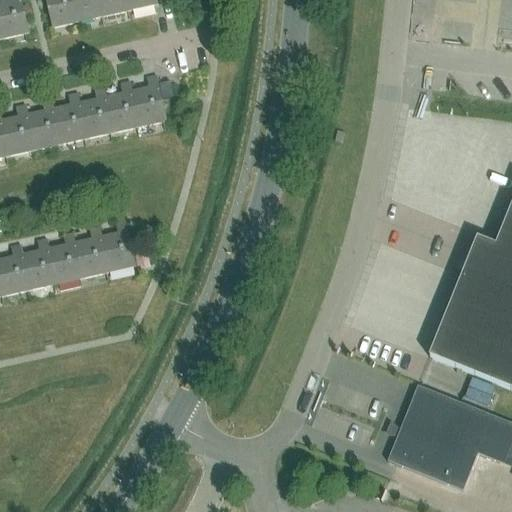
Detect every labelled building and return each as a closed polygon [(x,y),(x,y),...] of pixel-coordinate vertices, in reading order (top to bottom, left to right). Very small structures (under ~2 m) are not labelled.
[(0,4),(0,28),(3,41),(29,35),(21,0),(10,0),(11,2),(0,4)] [(80,24),(74,0),(45,0),(52,30),(80,24)] [(106,18),(101,0),(74,0),(80,24),(106,18)] [(132,12),(129,0),(101,0),(106,18),(132,12)] [(129,0),(132,12),(158,6),(156,0),(129,0)] [(149,90),(133,94),(141,129),(167,123),(157,78),(147,81),(149,90)] [(123,96),(107,100),(115,135),(141,129),(133,94),(131,84),(120,86),(123,96)] [(163,101),(172,99),(169,85),(160,87),(163,101)] [(96,102),(81,106),(88,141),(115,135),(107,100),(105,90),(94,92),(96,102)] [(70,108),(54,111),(62,146),(88,141),(81,106),(78,96),(68,98),(70,108)] [(44,114),(28,117),(36,152),(62,146),(54,111),(52,102),(42,104),(44,114)] [(18,119),(2,123),(10,158),(36,152),(28,117),(26,107),(16,110),(18,119)] [(0,160),(10,158),(2,123),(0,113),(0,160)] [(478,241),(430,359),(511,392),(511,209),(497,248),(478,241)] [(118,236),(102,239),(110,274),(136,269),(126,224),(116,226),(118,236)] [(92,242),(76,245),(84,280),(110,274),(102,239),(100,230),(90,232),(92,242)] [(66,248),(50,251),(58,286),(84,280),(76,245),(74,235),(64,238),(66,248)] [(40,253),(24,257),(32,292),(58,286),(50,251),(48,241),(38,244),(40,253)] [(14,259),(0,262),(0,272),(6,298),(32,292),(24,257),(22,247),(11,250),(14,259)] [(473,387),(470,399),(492,405),(495,393),(473,387)] [(511,426),(418,389),(388,464),(464,494),(478,457),(511,470),(511,426)]
